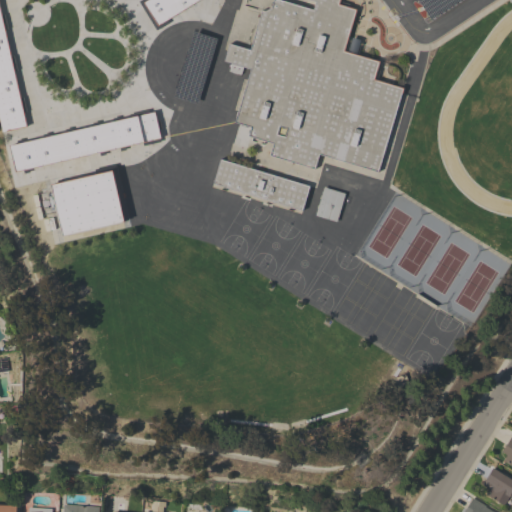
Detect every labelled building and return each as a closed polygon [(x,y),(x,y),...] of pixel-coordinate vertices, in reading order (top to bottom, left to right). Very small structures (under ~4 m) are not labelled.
[(196,0),(155,25),(141,2),(144,0),(196,0)] [(249,69),(223,61),(228,43),(249,49),(260,10),(263,11),(270,7),(272,0),(282,0),(312,9),(313,6),(307,4),(307,0),(338,0),(337,4),(355,9),(342,50),(346,52),(351,37),(359,40),(355,54),(378,61),(372,79),(402,88),(377,172),(341,161),(345,146),(340,144),(335,159),(318,154),(314,168),(269,155),(272,143),(247,136),(250,127),(234,122),(249,69)] [(0,126),(0,14),(3,14),(7,29),(3,29),(9,56),(12,55),(16,70),(13,70),(19,97),(22,97),(25,111),(22,112),(25,126),(1,131),(0,126)] [(7,145),(152,112),(159,137),(13,172),(7,145)] [(308,185),(301,210),(212,183),(219,158),(308,185)] [(111,170),(122,222),(60,236),(48,184),(111,170)] [(343,193),(335,221),(313,215),(322,187),(343,193)] [(404,373),(408,385),(394,390),(392,383),(386,386),(384,381),(404,373)] [(511,464),(511,466),(502,460),(506,455),(501,451),(511,433),(511,464)] [(511,480),(511,497),(509,496),(508,497),(502,505),(485,494),(489,489),(481,484),(491,467),(511,480)] [(485,506),(484,507),(492,511),(462,511),(472,497),(485,506)] [(150,511),(151,500),(164,502),(164,507),(161,506),(161,511),(142,511),(143,511),(150,511)]
